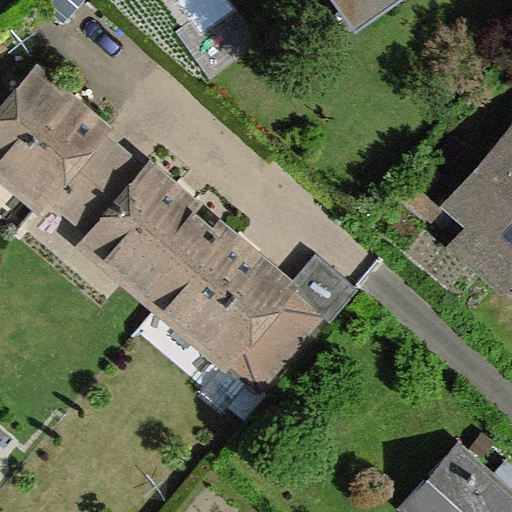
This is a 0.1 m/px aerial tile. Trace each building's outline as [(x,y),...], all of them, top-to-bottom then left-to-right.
[(337,0),(358,28),(396,0),(337,0)] [(103,131),(35,75),(0,115),(0,159),(46,198),(65,175),(103,131)] [(148,170),(103,131),(65,175),(110,214),(148,170)] [(511,138),(460,198),(486,221),(466,245),(503,277),(511,266),(511,138)] [(423,191),(438,173),(422,159),(398,186),(435,217),(442,208),(423,191)] [(222,233),(148,170),(110,214),(91,237),(167,299),(222,233)] [(91,237),(110,214),(65,175),(46,198),(91,237)] [(290,289),(222,233),(167,299),(232,356),(290,289)] [(289,285),(292,286),(325,315),(333,321),(361,288),(318,252),(289,285)] [(292,286),(290,289),(232,356),(228,360),(262,389),(325,315),(292,286)] [(405,503),(414,511),(511,511),(511,493),(459,445),(405,503)]
